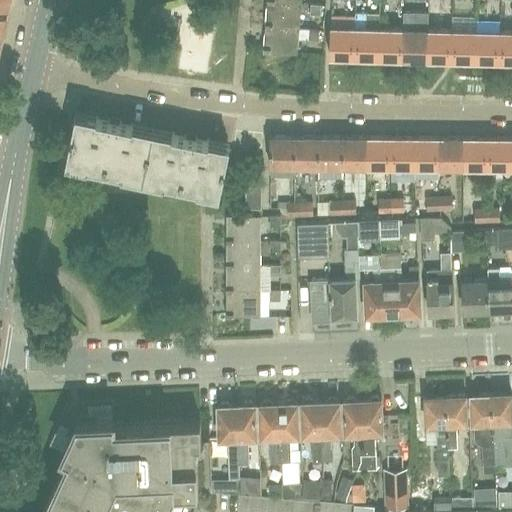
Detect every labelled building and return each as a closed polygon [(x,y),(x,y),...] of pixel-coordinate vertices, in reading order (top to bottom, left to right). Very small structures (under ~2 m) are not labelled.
[(0,0),(0,6),(9,8),(11,0),(0,0)] [(267,1),(265,25),(299,28),(301,4),(267,1)] [(320,16),(321,5),(310,4),(310,5),(309,15),(320,16)] [(403,13),(403,29),(402,58),(426,59),(427,29),(427,14),(403,13)] [(427,29),(426,59),(450,59),(451,30),(451,14),(439,14),(438,30),(427,29)] [(296,53),(298,38),(299,28),(265,25),(263,50),(296,53)] [(329,56),(354,57),(355,27),(330,27),(329,56)] [(355,27),(354,57),(378,57),(379,28),(355,27)] [(403,29),(379,28),(378,57),(402,58),(403,29)] [(308,29),(308,30),(307,38),(307,39),(318,40),(319,29),(308,29)] [(475,31),(451,30),(450,59),(474,60),(475,31)] [(475,31),(474,60),(498,61),(499,32),(475,31)] [(511,31),(499,32),(498,61),(511,61),(511,31)] [(122,167),(144,171),(152,133),(132,129),(132,125),(95,117),(95,121),(74,117),(67,155),(88,160),(88,164),(121,171),(122,167)] [(171,137),(152,133),(144,171),(164,176),(163,180),(198,187),(198,183),(221,187),(229,149),(208,145),(209,141),(172,133),(171,137)] [(270,135),(270,155),(270,165),(294,165),(295,136),(270,135)] [(319,136),(295,136),(294,165),(318,165),(319,136)] [(319,136),(318,165),(343,166),(343,136),(319,136)] [(367,136),(343,136),(343,166),(367,166),(367,136)] [(367,166),(391,166),(391,136),(367,136),(367,166)] [(415,137),(391,136),(391,166),(415,166),(415,137)] [(415,137),(415,166),(439,166),(439,137),(415,137)] [(463,137),(439,137),(439,166),(463,167),(463,137)] [(463,137),(463,167),(487,167),(487,137),(463,137)] [(511,138),(487,137),(487,167),(511,167),(511,138)] [(261,185),(246,185),(245,207),(261,207),(261,185)] [(451,195),(439,196),(438,196),(438,197),(439,210),(452,209),(451,195)] [(438,197),(438,196),(426,197),(427,211),(439,210),(438,197)] [(390,197),(377,198),(378,213),(391,212),(390,199),(390,197)] [(390,199),(391,212),(404,211),(403,197),(390,197),(390,199)] [(342,199),(330,200),(331,215),(343,214),(342,201),(342,199)] [(342,201),(343,214),(356,214),(355,199),(342,199),(342,201)] [(294,201),(293,201),(287,202),(287,217),(300,216),(299,202),(294,203),(294,201)] [(299,202),(300,216),(314,215),(313,201),(294,201),(294,203),(299,202)] [(487,222),(486,207),(473,208),(474,223),(487,222)] [(499,207),(487,207),(486,207),(487,222),(500,222),(499,207)] [(226,215),(226,240),(260,241),(260,216),(226,215)] [(280,215),(270,215),(269,225),(280,226),(280,215)] [(451,232),(451,231),(451,227),(441,218),(421,219),(421,239),(433,238),(433,232),(450,232),(451,232)] [(380,238),(399,237),(398,219),(379,220),(379,235),(380,238)] [(358,221),(358,235),(379,235),(379,220),(377,220),(358,221)] [(327,222),(297,223),(297,257),(329,256),(327,222)] [(415,222),(406,223),(399,223),(399,232),(415,232),(415,222)] [(451,232),(450,232),(451,251),(464,251),(464,230),(451,231),(451,232)] [(226,265),(260,265),(260,241),(226,240),(226,265)] [(269,240),(269,250),(280,250),(280,240),(269,240)] [(355,278),(359,278),(359,269),(358,255),(358,248),(347,248),(344,249),(345,279),(310,280),(312,317),(312,321),(334,320),(340,320),(340,315),(357,315),(355,278)] [(269,264),(269,265),(269,275),(280,275),(280,264),(269,264)] [(226,265),(226,290),(260,290),(260,265),(226,265)] [(401,279),(402,316),(412,316),(412,313),(419,313),(417,266),(409,267),(409,279),(401,279)] [(381,280),(383,317),(393,316),(393,313),(401,313),(401,316),(402,316),(401,279),(400,267),(381,268),(382,280),(381,280)] [(383,317),(381,280),(373,280),(373,268),(364,269),(365,314),(372,314),(372,317),(383,317)] [(488,277),(489,309),(511,308),(511,275),(500,276),(500,268),(488,268),(488,276),(488,277)] [(428,312),(453,311),(452,269),(426,270),(428,312)] [(462,277),(462,280),(463,310),(489,309),(488,277),(462,277)] [(269,289),(269,290),(269,300),(280,300),(280,289),(269,289)] [(260,290),(226,290),(226,315),(260,315),(260,290)] [(510,392),(491,393),(494,464),(505,463),(503,436),(511,435),(511,420),(510,392)] [(494,464),(491,393),(469,394),(471,422),(473,422),(474,436),(483,436),(483,441),(481,441),(482,465),(494,464)] [(445,395),(447,448),(457,447),(456,423),(466,423),(465,394),(445,395)] [(447,448),(445,395),(424,396),(425,425),(435,424),(437,448),(435,448),(435,460),(437,460),(438,476),(449,475),(447,448)] [(369,398),(361,399),(363,444),(360,444),(360,459),(355,470),(376,470),(374,432),(382,431),(381,398),(377,398),(376,396),(370,396),(369,398)] [(351,471),(355,470),(360,459),(360,444),(363,444),(361,399),(353,399),(352,397),(347,397),(346,399),(342,399),(344,433),(353,433),(354,444),(351,448),(351,471)] [(328,400),(319,400),(321,461),(322,461),(332,460),(331,434),(340,433),(339,400),(334,400),(334,398),(329,398),(328,400)] [(280,462),(290,462),(289,435),(298,435),(297,401),(293,401),(292,399),(287,400),(285,402),(278,402),(280,462)] [(321,461),(319,400),(312,401),(311,399),(305,399),(304,401),(301,401),(302,435),(311,434),(312,461),(321,461)] [(280,462),(278,402),(270,403),(269,400),(263,400),(262,403),(259,403),(261,436),(269,436),(271,463),(280,462)] [(244,403),(236,404),(238,464),(248,464),(247,437),(257,437),(255,403),(251,403),(250,401),(245,401),(244,403)] [(238,464),(236,404),(228,404),(226,402),(222,402),(220,404),(218,405),(219,438),(227,438),(228,478),(239,478),(238,464)] [(168,511),(179,488),(199,487),(197,443),(202,442),(201,420),(114,424),(114,417),(77,418),(62,452),(69,455),(42,511),(168,511)] [(385,508),(409,508),(408,468),(384,468),(385,508)] [(302,499),(304,499),(319,501),(320,486),(321,481),(304,479),(302,499)] [(281,494),(302,495),(302,487),(302,482),(281,482),(281,494)] [(450,509),(452,509),(451,497),(434,497),(434,509),(450,509)] [(452,509),(473,509),(472,497),(451,497),(452,509)]
